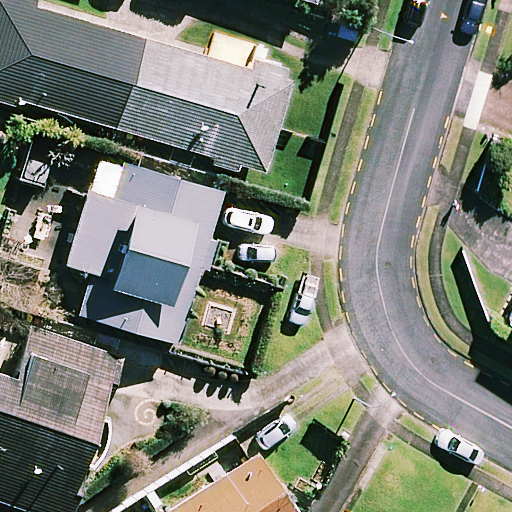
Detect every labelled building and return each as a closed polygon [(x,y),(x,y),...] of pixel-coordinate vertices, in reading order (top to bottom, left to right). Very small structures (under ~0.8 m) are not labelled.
[(0,0),(0,87),(207,146),(204,157),(232,165),(236,154),(259,161),(284,72),(98,19),(95,30),(29,12),(32,0),(0,0)] [(273,0),(308,10),(310,0),(273,0)] [(77,304),(175,331),(194,263),(206,266),(216,231),(204,227),(218,179),(95,144),(64,256),(89,263),(77,304)] [(112,344),(24,317),(10,362),(0,359),(0,490),(58,509),(77,448),(89,451),(103,406),(93,403),(112,344)] [(296,511),(254,443),(142,511),(296,511)]
